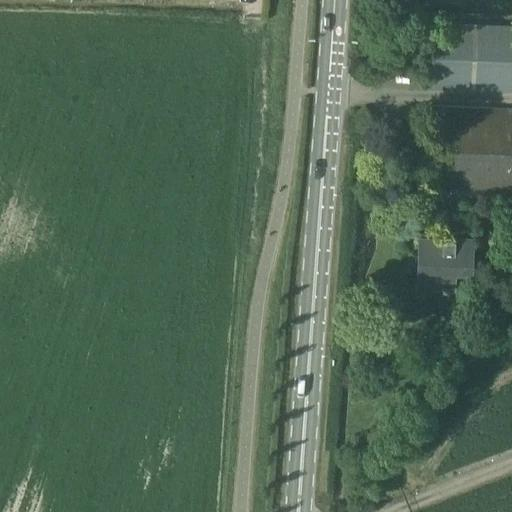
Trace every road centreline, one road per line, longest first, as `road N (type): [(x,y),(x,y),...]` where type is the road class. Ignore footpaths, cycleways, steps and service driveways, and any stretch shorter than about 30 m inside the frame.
road 1 (primary): [(298,511),(334,0)]
road 2 (unknown): [(327,100),(511,106)]
